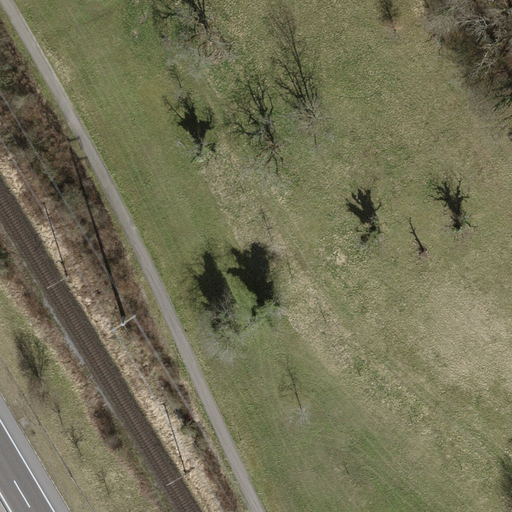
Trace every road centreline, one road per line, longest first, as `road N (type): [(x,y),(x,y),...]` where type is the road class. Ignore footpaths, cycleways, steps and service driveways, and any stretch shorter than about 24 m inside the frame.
road 1 (track): [(511,479),(346,325),(196,76),(163,0)]
road 2 (track): [(258,511),(112,191),(6,0)]
